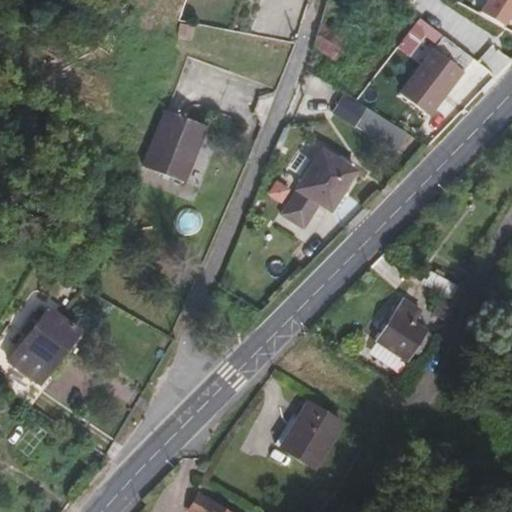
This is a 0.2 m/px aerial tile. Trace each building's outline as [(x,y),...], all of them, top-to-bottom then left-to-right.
[(359,36),(336,22),(343,10),(326,0),(323,0),(310,45),(342,65),(359,36)] [(511,0),(488,0),(483,10),(503,22),(511,6),(511,0)] [(472,61),(440,37),(407,81),(438,105),(472,61)] [(351,125),(360,110),(338,97),(329,112),(351,125)] [(179,181),(201,127),(162,110),(140,165),(179,181)] [(327,211),(352,171),(318,151),(294,191),(315,204),(327,211)] [(274,182),(266,194),(284,204),(292,192),(274,182)] [(300,229),(315,204),(294,191),(278,216),(300,229)] [(433,298),(405,282),(399,292),(427,308),(433,298)] [(402,358),(420,327),(408,320),(415,308),(396,298),(372,341),(402,358)] [(48,368),(77,330),(47,308),(17,346),(18,346),(30,354),(18,371),(34,382),(46,366),(48,368)] [(41,387),(83,335),(77,330),(48,368),(46,366),(34,382),(41,387)] [(0,388),(24,405),(36,388),(40,391),(42,388),(41,387),(34,382),(18,371),(30,354),(18,346),(8,361),(3,358),(0,363),(0,388)] [(28,408),(40,391),(36,388),(24,405),(28,408)] [(306,468),(332,425),(298,403),(285,423),(288,425),(274,448),(306,468)] [(215,511),(197,501),(190,511),(215,511)]
